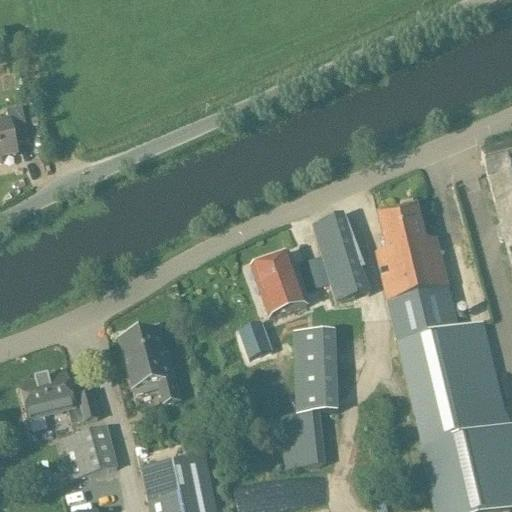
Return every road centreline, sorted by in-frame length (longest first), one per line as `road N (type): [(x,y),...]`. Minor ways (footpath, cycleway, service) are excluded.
road 1 (tertiary): [(0,352),(88,317),(351,184),(511,117)]
road 2 (unclassified): [(493,0),(0,222)]
